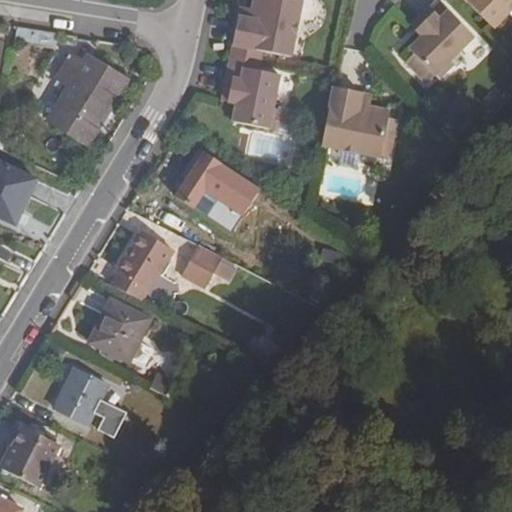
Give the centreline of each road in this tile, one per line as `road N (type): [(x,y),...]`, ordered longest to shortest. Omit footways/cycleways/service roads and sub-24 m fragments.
road 1 (residential): [(0,368),(153,121),(182,35)]
road 2 (residential): [(0,6),(182,35)]
